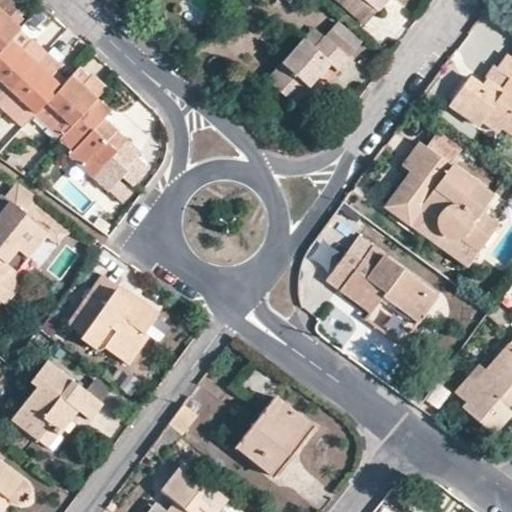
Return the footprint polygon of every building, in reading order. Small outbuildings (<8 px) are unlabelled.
[(0,0),(0,49),(8,40),(18,28),(15,26),(7,18),(12,12),(16,7),(8,0),(0,0)] [(361,0),(374,11),(383,0),(361,0)] [(15,26),(21,19),(12,12),(7,18),(15,26)] [(18,28),(8,40),(19,52),(30,39),(18,28)] [(344,58),(319,36),(309,48),(299,39),(282,58),(263,78),(291,103),(303,88),(324,64),(332,71),(344,58)] [(0,100),(8,92),(45,52),(30,39),(19,52),(8,40),(0,49),(0,100)] [(8,92),(19,102),(33,116),(59,88),(48,77),(58,66),(45,52),(8,92)] [(496,71),(508,79),(500,90),(490,84),(483,91),(477,87),(465,79),(452,95),(464,105),(457,112),(476,126),(481,121),(485,116),(502,128),(511,134),(511,59),(507,56),(496,71)] [(48,77),(59,88),(69,76),(58,66),(48,77)] [(508,79),(496,71),(491,67),(483,79),(490,84),(500,90),(508,79)] [(78,69),(69,76),(80,88),(89,77),(78,69)] [(33,116),(58,140),(94,100),(106,89),(90,75),(89,77),(80,88),(69,76),(59,88),(33,116)] [(291,103),(263,78),(262,81),(290,105),(291,103)] [(490,84),(483,79),(477,87),(483,91),(490,84)] [(8,92),(0,100),(0,109),(21,129),(33,116),(19,102),(8,92)] [(452,95),(446,104),(457,112),(464,105),(452,95)] [(90,177),(124,142),(100,120),(107,113),(94,100),(58,140),(70,152),(67,156),(90,177)] [(415,146),(417,143),(428,128),(411,115),(398,133),(415,146)] [(497,133),(502,128),(485,116),(481,121),(497,133)] [(400,167),(408,173),(383,208),(465,266),(496,224),(479,211),(489,195),(417,143),(415,146),(400,167)] [(105,191),(125,173),(113,160),(93,178),(105,191)] [(0,260),(13,271),(42,236),(52,224),(30,204),(22,213),(0,196),(0,195),(0,212),(0,213),(0,260)] [(52,224),(42,236),(55,247),(65,234),(52,224)] [(324,280),(368,314),(381,297),(417,323),(435,297),(381,257),(371,270),(346,252),(324,280)] [(0,302),(3,304),(23,279),(13,271),(0,260),(0,302)] [(64,326),(78,338),(85,343),(87,352),(97,349),(114,361),(136,331),(131,329),(141,316),(126,305),(122,309),(110,299),(117,290),(101,278),(64,326)] [(48,301),(55,306),(67,290),(61,286),(48,301)] [(117,290),(110,299),(122,309),(126,305),(141,316),(145,311),(117,290)] [(505,408),(496,400),(511,380),(511,337),(507,344),(505,343),(474,381),(468,376),(454,392),(464,404),(459,408),(491,436),(510,413),(505,408)] [(78,338),(75,343),(87,352),(85,343),(78,338)] [(44,363),(29,383),(34,387),(9,421),(46,448),(75,411),(88,420),(99,404),(44,363)] [(511,380),(496,400),(505,408),(511,399),(511,380)] [(233,447),(272,477),(311,427),(273,397),(233,447)] [(164,427),(177,438),(194,415),(181,405),(164,427)] [(177,438),(164,427),(148,450),(162,459),(177,438)] [(181,464),(160,491),(173,502),(165,511),(215,511),(224,499),(181,464)] [(0,509),(8,500),(13,501),(16,501),(20,500),(23,496),(25,492),(24,486),(22,481),(0,465),(0,509)]
